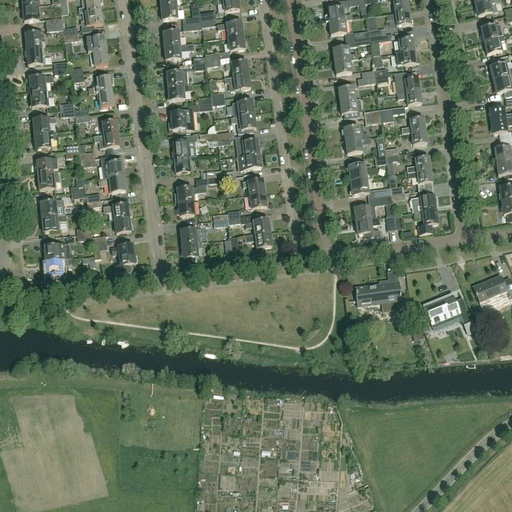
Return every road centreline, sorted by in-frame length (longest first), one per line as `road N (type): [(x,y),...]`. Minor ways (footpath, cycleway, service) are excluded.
road 1 (residential): [(162,280),(124,0)]
road 2 (residential): [(296,261),(262,0)]
road 3 (residential): [(326,257),(290,0)]
road 4 (residential): [(464,239),(431,0)]
road 5 (residential): [(326,257),(464,239)]
road 6 (residential): [(26,298),(162,280)]
road 7 (residential): [(162,280),(296,261)]
road 8 (unclassified): [(418,511),(511,423)]
